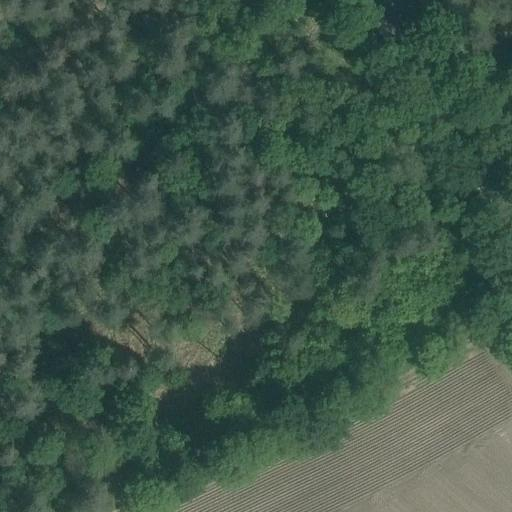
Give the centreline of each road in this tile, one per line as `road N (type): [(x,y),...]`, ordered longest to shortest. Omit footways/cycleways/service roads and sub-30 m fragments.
road 1 (track): [(125,511),(383,387),(511,313)]
road 2 (tertiary): [(511,218),(375,0)]
